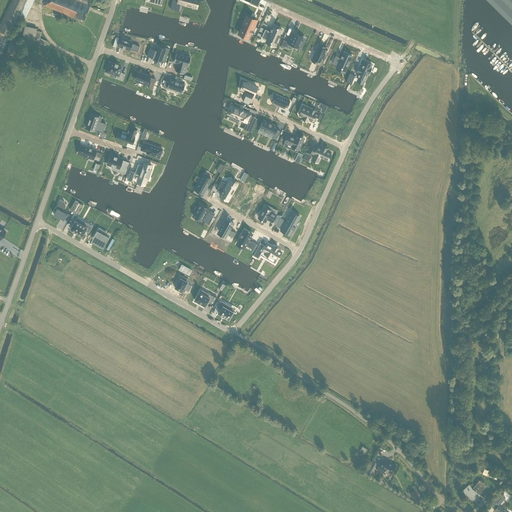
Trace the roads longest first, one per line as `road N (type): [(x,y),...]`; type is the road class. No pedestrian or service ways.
road 1 (unclassified): [(434,492),(361,417),(233,332)]
road 2 (residential): [(346,148),(399,63),(271,5)]
road 3 (unclassified): [(233,332),(37,220)]
